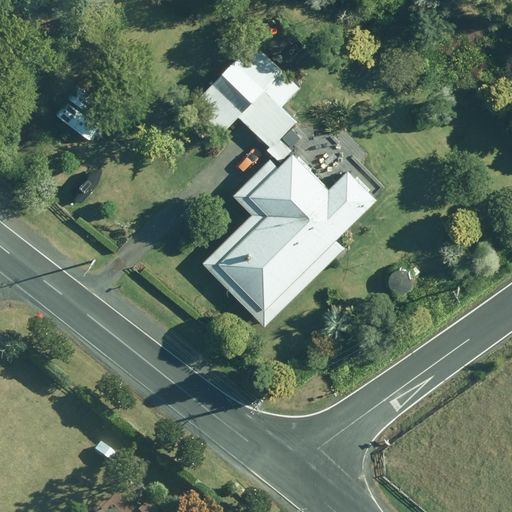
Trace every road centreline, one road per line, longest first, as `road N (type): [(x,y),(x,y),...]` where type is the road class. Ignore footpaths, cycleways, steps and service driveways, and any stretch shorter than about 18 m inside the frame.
road 1 (tertiary): [(0,245),(295,477)]
road 2 (unclassified): [(295,477),(315,448),(511,308)]
